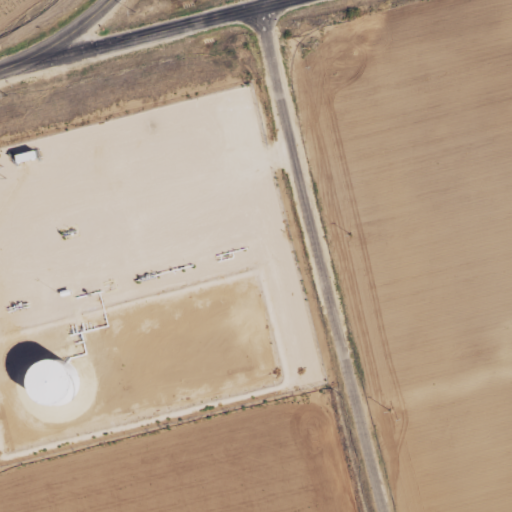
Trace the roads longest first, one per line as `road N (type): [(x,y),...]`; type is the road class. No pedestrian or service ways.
road 1 (residential): [(381,511),(256,7)]
road 2 (secondary): [(7,70),(283,0)]
road 3 (secondary): [(108,0),(7,70)]
